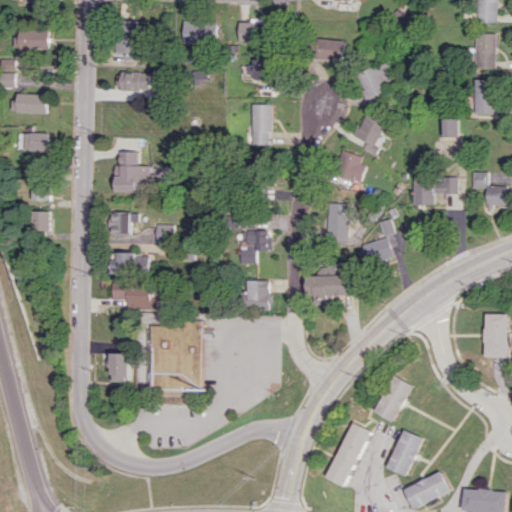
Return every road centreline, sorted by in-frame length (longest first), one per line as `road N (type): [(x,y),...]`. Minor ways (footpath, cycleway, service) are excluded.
road 1 (residential): [(87,0),(86,427),(112,456),(171,466),(249,429),(298,433)]
road 2 (tertiary): [(511,248),(423,295),(328,382),(298,433),(283,511)]
road 3 (residential): [(323,93),(298,216),(292,335),(298,354),(328,382)]
road 4 (residential): [(423,295),(453,380),(501,418)]
road 5 (motorway): [(36,511),(0,366)]
